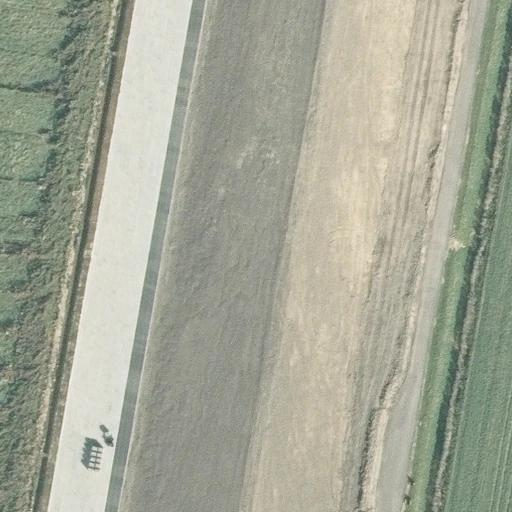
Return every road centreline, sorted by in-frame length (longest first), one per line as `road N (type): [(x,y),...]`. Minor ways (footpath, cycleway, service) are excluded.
road 1 (track): [(210,0),(113,511)]
road 2 (track): [(394,511),(486,0)]
